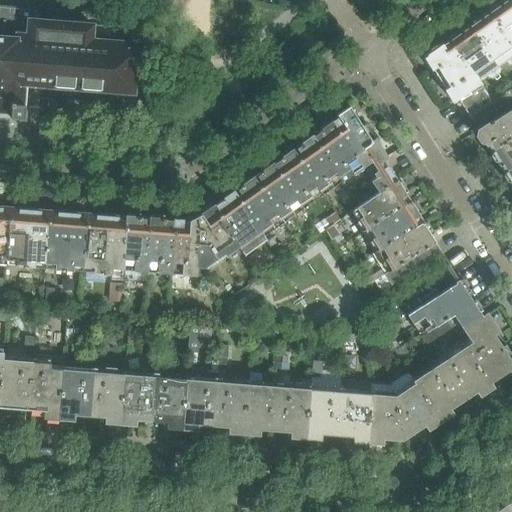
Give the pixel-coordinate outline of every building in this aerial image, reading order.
[(489,12),(487,13),(511,48),(511,7),(507,0),(506,0),(498,6),(493,4),(488,8),(489,12)] [(0,113),(10,114),(9,117),(15,118),(15,120),(24,121),(27,85),(103,91),(103,96),(104,96),(105,86),(122,88),(122,92),(125,93),(125,95),(125,96),(127,99),(128,100),(129,101),(131,101),(132,102),(134,102),(135,101),(137,101),(138,100),(139,99),(140,98),(140,96),(141,94),(144,59),(144,58),(143,56),(142,54),(142,53),(140,52),(139,51),(138,51),(131,50),(131,44),(91,41),(92,26),(36,21),(37,9),(0,6),(0,113)] [(469,26),(468,27),(494,65),(503,59),(505,62),(508,63),(511,60),(511,48),(487,13),(478,20),(474,18),(473,19),(469,22),(469,26)] [(95,26),(94,36),(109,37),(110,27),(95,26)] [(449,40),(448,41),(474,79),(483,73),(485,76),(489,76),(496,72),(496,68),(494,65),(468,27),(459,34),(454,32),(449,36),(449,40)] [(428,56),(425,59),(452,102),(457,98),(478,84),(474,79),(448,41),(440,47),(437,44),(427,51),(429,54),(428,55),(428,56)] [(478,84),(457,98),(468,116),(490,102),(487,98),(478,84)] [(506,86),(487,98),(490,102),(491,101),(508,90),(506,86)] [(490,102),(468,116),(476,130),(511,107),(511,87),(508,90),(491,101),(490,102)] [(332,123),(362,166),(370,160),(379,171),(375,174),(378,178),(373,181),(380,191),(395,180),(382,160),(386,157),(365,124),(361,126),(348,106),(336,115),(338,118),(332,123)] [(511,107),(476,130),(478,132),(478,137),(487,151),(511,136),(511,107)] [(316,134),(312,137),(342,179),(362,166),(332,123),(331,123),(329,120),(318,128),(320,130),(318,132),(316,134)] [(296,148),(293,150),(323,193),(342,179),(312,137),(309,134),(298,141),(300,144),(299,145),(299,146),(296,148)] [(498,163),(503,171),(511,165),(511,136),(487,151),(493,162),(498,163)] [(276,162),(273,164),(303,207),(323,193),(293,150),(292,151),(290,147),(279,155),(281,158),(279,159),(279,160),(276,162)] [(257,176),(253,178),(282,221),(303,207),(273,164),(272,165),(270,161),(259,169),(261,172),(259,173),(260,174),(257,176)] [(510,183),(511,185),(511,165),(503,171),(504,173),(503,177),(506,182),(510,183)] [(233,192),(263,235),(282,221),(253,178),(250,175),(239,183),(241,186),(240,187),(233,192)] [(395,180),(380,191),(370,198),(359,206),(352,211),(364,229),(408,201),(405,195),(408,193),(400,181),(398,183),(396,180),(395,181),(395,180)] [(218,203),(214,206),(228,227),(227,228),(238,244),(241,249),(263,235),(233,192),(230,189),(228,191),(220,197),(222,200),(220,201),(218,203)] [(366,191),(354,199),(359,206),(370,198),(366,191)] [(408,201),(364,229),(376,249),(421,221),(417,215),(421,213),(414,202),(411,204),(409,201),(409,202),(408,201)] [(196,267),(195,275),(202,284),(209,280),(205,268),(206,270),(227,255),(225,253),(238,244),(227,228),(228,227),(214,206),(213,206),(211,203),(208,205),(209,205),(200,211),(202,213),(200,215),(204,221),(201,223),(196,226),(196,267)] [(0,258),(7,259),(10,208),(0,206),(0,258)] [(10,208),(7,259),(16,260),(16,265),(34,266),(34,261),(45,262),(48,211),(38,210),(38,213),(34,215),(24,214),(20,211),(21,208),(10,208)] [(48,211),(45,262),(55,263),(54,268),(72,269),(73,264),(84,265),(88,214),(77,213),(76,216),(72,218),(70,218),(63,217),(59,215),(59,212),(48,211)] [(122,269),(121,280),(146,282),(147,271),(151,215),(150,215),(150,219),(141,218),(141,217),(139,217),(139,214),(126,213),(125,217),(122,269)] [(335,213),(325,220),(330,227),(340,219),(335,213)] [(88,214),(84,265),(93,266),(93,271),(111,272),(111,268),(122,269),(125,217),(115,216),(115,219),(111,221),(109,221),(101,220),(98,218),(98,215),(88,214)] [(147,271),(170,273),(173,221),(165,220),(165,219),(163,219),(163,216),(151,215),(147,271)] [(174,216),(173,221),(170,273),(195,275),(196,267),(196,226),(193,229),(188,228),(189,221),(187,221),(187,218),(177,217),(174,216)] [(421,221),(376,249),(389,270),(434,242),(430,235),(433,233),(426,222),(424,224),(422,221),(421,222),(421,221)] [(333,225),(325,230),(332,241),(340,236),(333,225)] [(389,270),(385,273),(391,283),(441,252),(434,242),(389,270)] [(282,243),(272,249),(281,262),(290,255),(282,243)] [(110,283),(108,302),(120,303),(121,284),(110,283)] [(457,283),(407,316),(421,336),(446,319),(456,313),(464,326),(479,316),(457,283)] [(370,285),(357,293),(361,300),(375,292),(370,285)] [(43,291),(42,305),(54,306),(56,292),(43,291)] [(152,304),(151,318),(165,319),(166,305),(152,304)] [(36,311),(36,321),(49,322),(50,311),(36,311)] [(456,313),(446,319),(454,331),(458,337),(467,331),(464,326),(456,313)] [(479,316),(464,326),(467,331),(474,342),(466,348),(488,382),(499,375),(503,380),(504,379),(504,378),(511,373),(511,356),(506,347),(505,345),(500,349),(493,338),(491,334),(496,331),(485,315),(480,318),(479,316)] [(446,319),(421,336),(428,347),(454,331),(446,319)] [(191,323),(189,353),(198,354),(201,324),(191,323)] [(66,329),(65,347),(73,347),(74,330),(66,329)] [(345,334),(344,343),(361,344),(359,334),(345,334)] [(373,335),(359,334),(361,344),(376,344),(373,335)] [(24,336),(23,350),(32,351),(33,337),(24,336)] [(399,347),(392,336),(379,344),(386,355),(394,351),(394,350),(399,347)] [(228,359),(228,347),(220,346),(219,358),(227,358),(228,359)] [(410,357),(404,346),(395,351),(402,362),(410,357)] [(465,348),(440,365),(462,399),(476,390),(479,395),(491,387),(488,382),(466,348),(465,348)] [(31,363),(27,410),(45,411),(44,417),(58,418),(62,371),(63,358),(32,355),(31,363)] [(148,355),(146,368),(155,369),(156,356),(148,355)] [(219,358),(218,371),(224,372),(225,372),(227,358),(219,358)] [(0,407),(27,410),(31,363),(0,360),(0,407)] [(313,361),(312,374),(322,375),(323,362),(313,361)] [(273,363),(272,375),(273,375),(280,375),(281,363),(273,363)] [(289,364),(281,363),(280,375),(288,376),(289,364)] [(440,365),(414,382),(416,385),(439,421),(451,414),(447,409),(460,401),(462,399),(440,365)] [(62,371),(58,418),(72,419),(73,413),(87,414),(90,415),(93,373),(62,371)] [(217,384),(213,424),(230,426),(230,432),(244,433),(249,373),(248,372),(247,386),(217,384)] [(93,373),(90,415),(107,416),(106,422),(120,423),(124,376),(93,373)] [(249,373),(244,433),(257,434),(258,428),(275,429),(279,389),(261,388),(262,374),(249,373)] [(409,374),(391,386),(395,398),(401,439),(424,424),(428,429),(439,421),(416,385),(414,382),(409,374)] [(124,376),(120,423),(133,424),(134,418),(149,419),(151,419),(155,379),(124,376)] [(309,392),(305,438),(319,439),(319,433),(337,434),(340,394),(341,380),(311,378),(309,392)] [(155,379),(151,419),(168,421),(168,427),(182,428),(186,381),(155,379)] [(186,381),(182,428),(195,429),(196,423),(211,424),(213,424),(217,384),(186,381)] [(371,397),(367,443),(381,444),(381,438),(401,439),(395,398),(391,386),(369,384),(371,397)] [(279,389),(275,429),(292,431),(292,437),(305,438),(309,392),(279,389)] [(340,394),(337,434),(354,435),(353,442),(367,443),(371,397),(340,394)]
